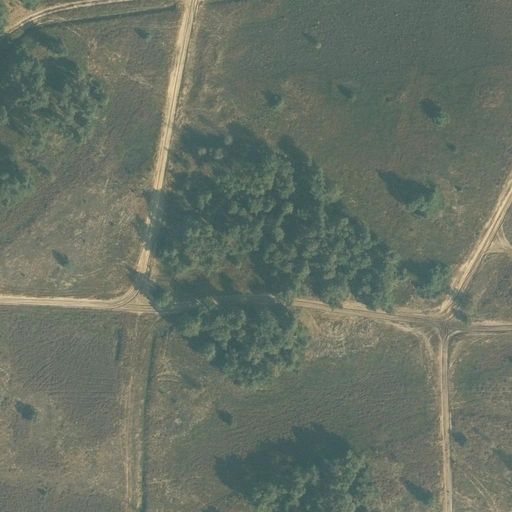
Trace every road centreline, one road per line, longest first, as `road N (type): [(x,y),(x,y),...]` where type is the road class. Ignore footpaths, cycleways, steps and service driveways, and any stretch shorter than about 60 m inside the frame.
road 1 (track): [(511,196),(448,324),(234,298),(139,306)]
road 2 (track): [(0,300),(139,306),(192,0)]
